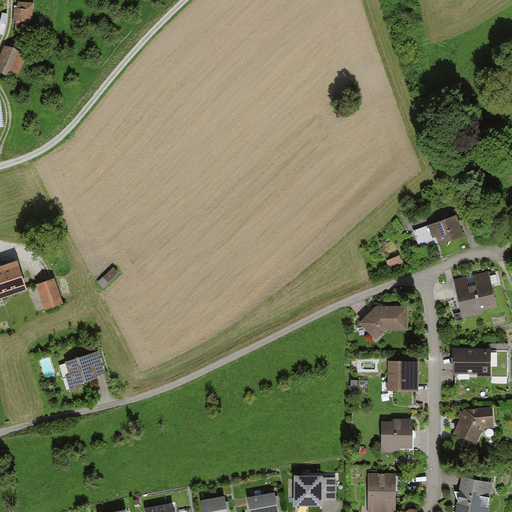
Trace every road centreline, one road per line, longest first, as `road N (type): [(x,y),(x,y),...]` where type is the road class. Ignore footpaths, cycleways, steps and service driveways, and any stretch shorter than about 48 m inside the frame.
road 1 (residential): [(0,432),(137,399),(423,273)]
road 2 (track): [(187,0),(38,148),(0,162)]
road 3 (residential): [(426,511),(436,457),(423,273)]
